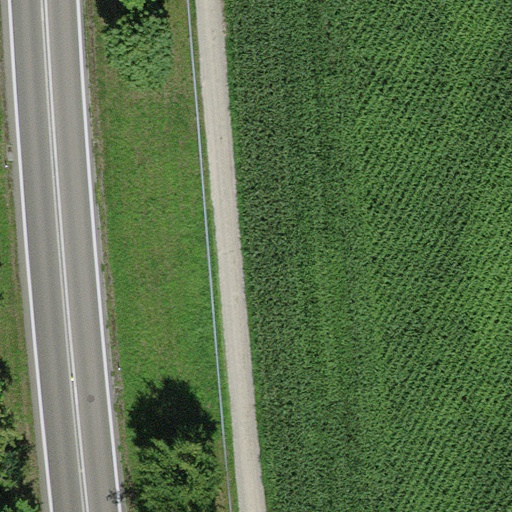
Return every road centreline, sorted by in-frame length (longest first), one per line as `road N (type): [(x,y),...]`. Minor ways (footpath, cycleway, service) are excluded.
road 1 (track): [(255,511),(210,0)]
road 2 (trunk): [(42,0),(86,511)]
